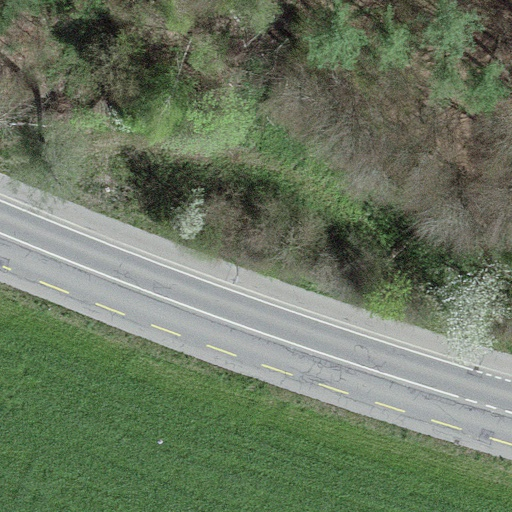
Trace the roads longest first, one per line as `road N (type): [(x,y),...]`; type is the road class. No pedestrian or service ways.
road 1 (track): [(477,401),(440,304),(307,196),(171,148),(83,143),(0,168)]
road 2 (tertiary): [(0,232),(235,323),(511,411)]
